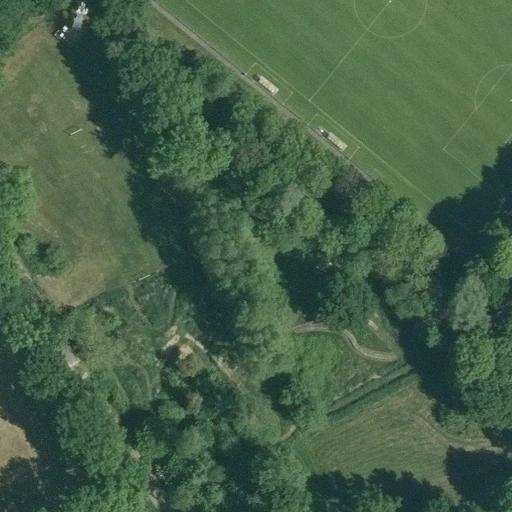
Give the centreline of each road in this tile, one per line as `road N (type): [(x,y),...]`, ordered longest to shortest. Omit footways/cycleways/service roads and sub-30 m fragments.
road 1 (unclassified): [(97,396),(0,242)]
road 2 (residential): [(168,511),(97,396)]
